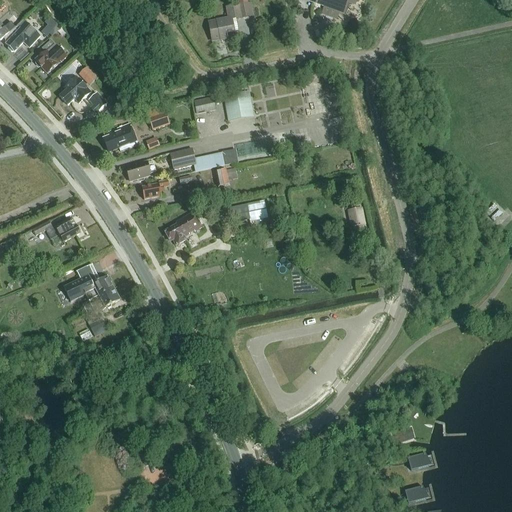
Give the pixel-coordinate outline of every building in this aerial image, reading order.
[(212,43),(220,41),(235,38),(231,21),(254,16),(251,3),(247,4),(246,0),(237,0),(238,5),(226,7),(228,17),(208,21),(212,43)] [(306,0),(325,7),(322,14),(337,19),(339,12),(344,14),(348,2),(352,4),(355,2),(356,0),(306,0)] [(16,28),(4,39),(8,43),(6,46),(8,47),(8,49),(11,52),(13,53),(14,53),(23,44),(29,49),(40,38),(23,22),(18,27),(17,27),(16,28)] [(0,41),(4,39),(16,28),(11,23),(4,28),(0,23),(0,41)] [(56,29),(50,23),(41,32),(47,38),(56,29)] [(45,54),(36,62),(47,75),(59,65),(58,64),(64,58),(56,49),(50,42),(41,50),(45,54)] [(88,86),(97,78),(86,66),(77,74),(88,86)] [(64,89),(66,91),(60,97),(68,106),(75,100),(79,105),(91,93),(76,78),(64,89)] [(228,121),(253,116),(249,91),(223,95),(228,121)] [(107,105),(97,94),(89,101),(93,106),(91,108),(96,114),(107,105)] [(193,102),(196,115),(216,111),(213,98),(193,102)] [(114,107),(110,110),(117,118),(123,117),(114,107)] [(160,107),(146,112),(153,132),(170,126),(165,113),(162,114),(160,107)] [(107,112),(99,119),(101,121),(113,119),(107,112)] [(121,153),(138,146),(130,126),(108,134),(110,137),(104,139),(109,154),(120,150),(121,153)] [(156,138),(146,142),(149,151),(159,147),(156,138)] [(192,150),(170,155),(173,171),(196,166),(192,150)] [(200,171),(238,163),(235,150),(197,158),(200,171)] [(144,182),(145,179),(145,178),(151,176),(147,163),(126,169),(130,182),(137,180),(138,181),(140,183),(144,182)] [(230,188),(227,171),(215,173),(218,190),(230,188)] [(193,183),(192,177),(178,180),(180,186),(193,183)] [(159,189),(169,188),(168,182),(159,183),(159,185),(142,188),(145,201),(161,198),(159,189)] [(232,226),(268,219),(264,203),(256,205),(255,203),(236,207),(236,209),(228,210),(232,226)] [(352,227),(365,225),(362,209),(360,210),(349,213),(352,227)] [(185,239),(202,229),(194,214),(176,224),(177,227),(165,234),(170,243),(173,241),(176,247),(186,242),(185,239)] [(72,220),(53,230),(48,222),(32,231),(36,237),(46,231),(51,241),(60,236),(64,244),(80,235),(80,234),(80,232),(79,229),(77,228),(72,220)] [(33,274),(22,280),(25,285),(26,287),(37,281),(33,274)] [(89,277),(64,289),(71,303),(96,290),(100,297),(114,290),(107,278),(93,286),(89,277)] [(106,309),(107,309),(108,310),(111,308),(111,306),(120,301),(114,290),(100,297),(106,309)] [(82,305),(87,314),(94,311),(89,301),(82,305)] [(95,337),(107,331),(100,320),(95,323),(93,319),(91,320),(89,317),(85,319),(95,337)] [(83,342),(92,338),(88,330),(79,335),(83,342)] [(394,434),(398,445),(415,439),(411,428),(394,434)] [(429,455),(405,459),(408,474),(432,470),(429,455)] [(32,467),(26,468),(28,484),(38,483),(37,473),(33,474),(32,467)] [(427,488),(404,494),(407,508),(431,502),(427,488)]
